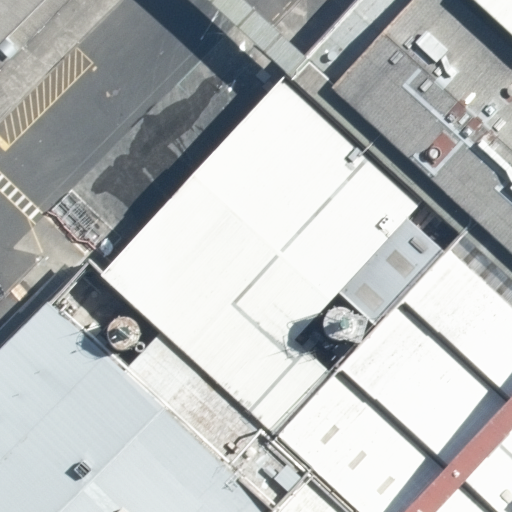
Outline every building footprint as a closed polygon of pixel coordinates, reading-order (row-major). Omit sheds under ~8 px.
[(0,0),(0,75),(74,0),(0,0)] [(511,0),(404,0),(412,7),(511,100),(511,0)] [(305,121),(511,315),(511,100),(412,7),(305,121)] [(70,310),(276,503),(285,511),(380,511),(511,372),(511,358),(253,116),(70,310)] [(0,347),(0,511),(215,511),(20,327),(0,347)] [(511,511),(511,502),(502,511),(511,511)] [(268,511),(285,511),(276,503),(268,511)]
